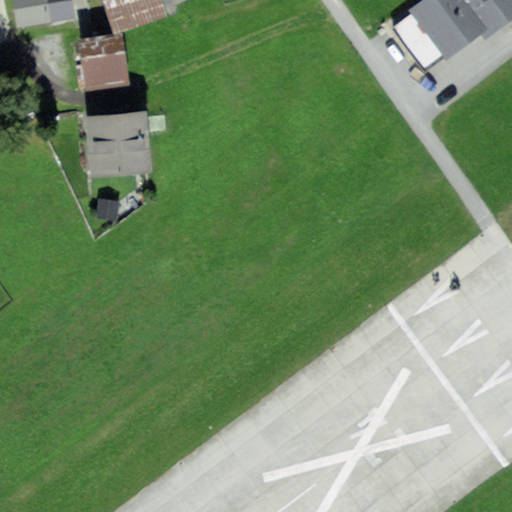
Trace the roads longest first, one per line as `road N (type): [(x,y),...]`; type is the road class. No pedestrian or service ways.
road 1 (track): [(143,511),(502,239)]
road 2 (residential): [(336,0),(511,253)]
